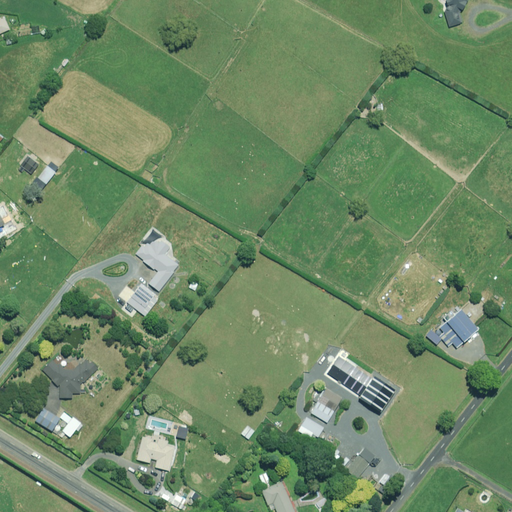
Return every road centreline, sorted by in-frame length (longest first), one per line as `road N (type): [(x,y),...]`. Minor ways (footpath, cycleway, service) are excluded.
road 1 (unclassified): [(511,355),(390,511)]
road 2 (tertiary): [(121,511),(0,436)]
